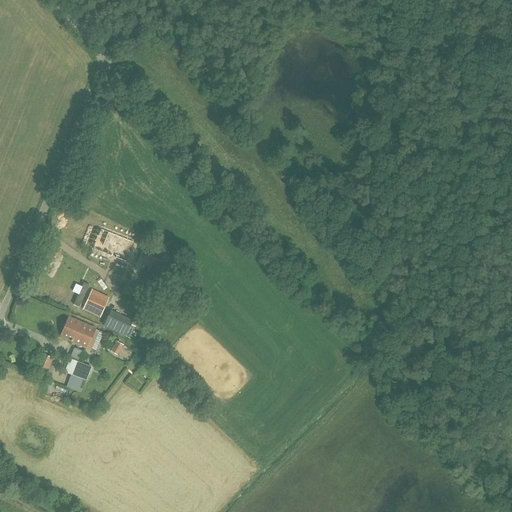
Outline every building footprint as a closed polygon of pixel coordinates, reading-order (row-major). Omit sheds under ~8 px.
[(124,261),(132,242),(100,229),(92,248),(124,261)] [(144,258),(142,264),(160,271),(164,262),(161,260),(163,254),(145,247),(142,255),(145,256),(144,258)] [(92,290),(83,309),(100,317),(109,298),(92,290)] [(133,321),(111,311),(103,326),(125,337),(133,321)] [(69,317),(61,337),(87,348),(96,329),(69,317)] [(124,345),(117,342),(110,352),(117,356),(124,345)] [(46,373),(53,358),(44,355),(38,370),(46,373)] [(70,359),(64,372),(86,381),(91,367),(70,359)]
